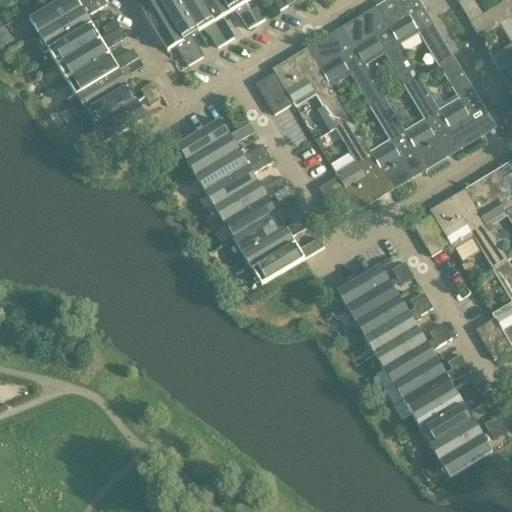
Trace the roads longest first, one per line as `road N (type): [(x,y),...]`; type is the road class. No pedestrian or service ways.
road 1 (residential): [(391,214),(347,239),(331,236),(232,76)]
road 2 (residential): [(391,214),(494,379)]
road 3 (residential): [(232,76),(192,95),(173,91),(116,0)]
road 4 (residential): [(232,76),(358,0)]
road 5 (residential): [(511,143),(391,214)]
